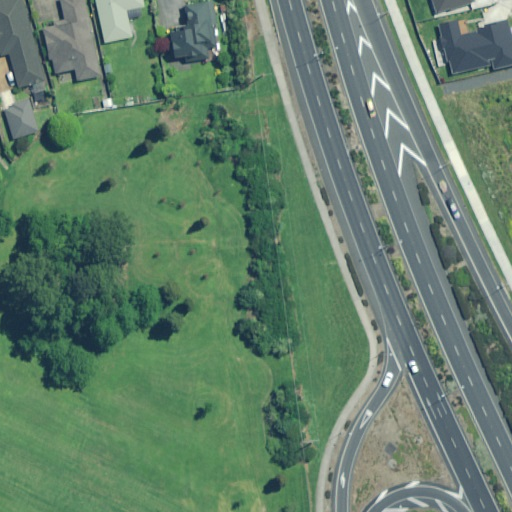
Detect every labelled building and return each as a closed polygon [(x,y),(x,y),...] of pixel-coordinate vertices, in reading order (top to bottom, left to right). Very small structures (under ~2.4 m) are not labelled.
[(45,81),(22,0),(0,0),(0,56),(8,54),(18,88),(45,81)] [(102,76),(83,0),(62,0),(60,1),(65,23),(43,29),(54,75),(74,70),(77,82),(102,76)] [(143,7),(141,0),(95,0),(104,43),(131,38),(125,11),(143,7)] [(431,0),(436,14),(450,9),(450,10),(474,2),(473,0),(431,0)] [(215,47),(213,3),(186,4),(186,27),(171,28),(173,59),(208,57),(208,48),(215,47)] [(456,21),(438,25),(447,62),(449,62),(452,75),(492,65),(493,70),(511,65),(511,49),(505,21),(483,26),(484,29),(459,35),(456,21)] [(44,97),(28,101),(30,110),(46,107),(44,97)]
